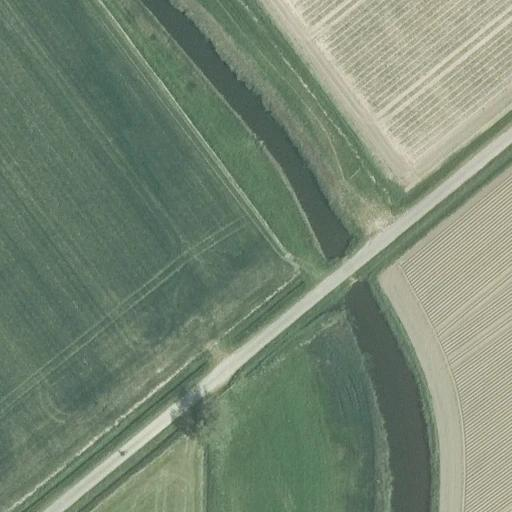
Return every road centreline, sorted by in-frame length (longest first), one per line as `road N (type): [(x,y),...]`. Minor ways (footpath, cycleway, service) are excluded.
road 1 (unclassified): [(52,511),(511,133)]
road 2 (track): [(388,236),(345,160),(225,0)]
